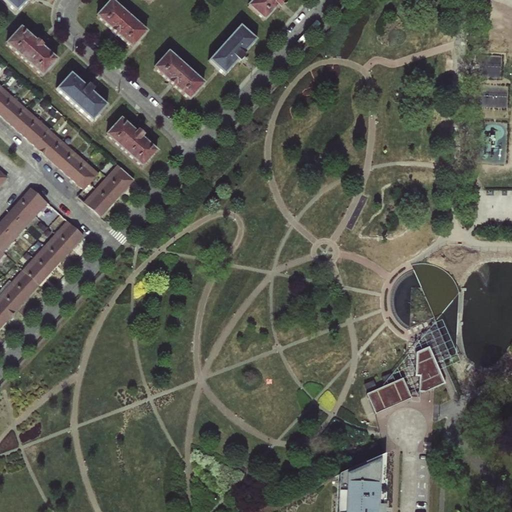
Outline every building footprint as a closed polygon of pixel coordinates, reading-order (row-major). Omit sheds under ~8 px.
[(0,0),(15,14),(29,0),(30,1),(30,0),(0,0)] [(110,0),(108,0),(94,17),(131,50),(147,33),(110,0)] [(283,0),(251,0),(245,6),(263,22),(277,7),(278,8),(284,2),(283,1),(283,0)] [(257,41),(240,25),(206,61),(223,77),(237,62),(238,63),(244,57),(243,56),(257,41)] [(20,28),(4,45),(41,78),(57,61),(41,47),(42,46),(36,40),(35,41),(20,28)] [(167,51),(151,69),(188,102),(204,85),(167,51)] [(70,73),(54,90),(91,123),(107,106),(92,92),(92,91),(86,85),(85,86),(70,73)] [(2,86),(0,87),(0,111),(14,96),(2,86)] [(14,96),(0,111),(0,118),(9,127),(26,107),(14,96)] [(26,107),(9,127),(21,137),(39,118),(26,107)] [(39,118),(21,137),(34,148),(51,128),(39,118)] [(120,118),(104,136),(142,169),(157,152),(142,138),(144,136),(137,130),(136,132),(120,118)] [(51,128),(34,148),(46,159),(63,139),(51,128)] [(63,139),(46,159),(57,169),(75,150),(63,139)] [(75,150),(57,169),(71,181),(87,161),(75,150)] [(87,161),(71,181),(82,191),(99,172),(87,161)] [(134,182),(117,166),(83,202),(101,218),(134,182)] [(48,204),(31,189),(0,223),(0,260),(6,254),(4,253),(48,204)] [(0,329),(84,236),(66,220),(0,293),(0,329)] [(410,230),(398,241),(409,253),(421,242),(410,230)] [(444,384),(427,348),(415,353),(414,376),(418,377),(418,392),(425,392),(439,386),(444,384)] [(402,380),(365,394),(373,414),(410,399),(402,380)] [(381,507),(382,456),(337,476),(336,511),(374,511),(374,507),(381,507)]
